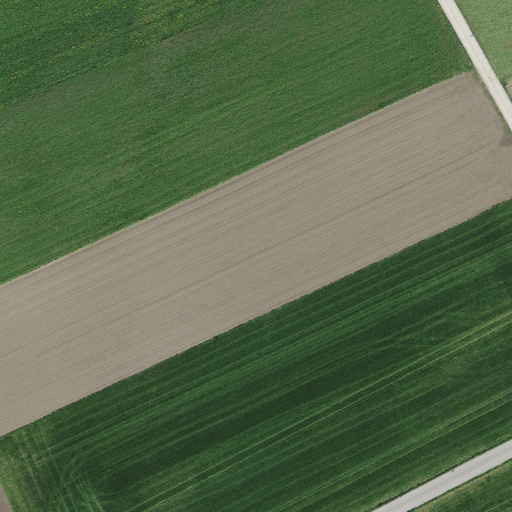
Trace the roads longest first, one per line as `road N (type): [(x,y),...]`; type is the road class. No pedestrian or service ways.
road 1 (residential): [(385,511),(511,448)]
road 2 (track): [(445,0),(511,118)]
